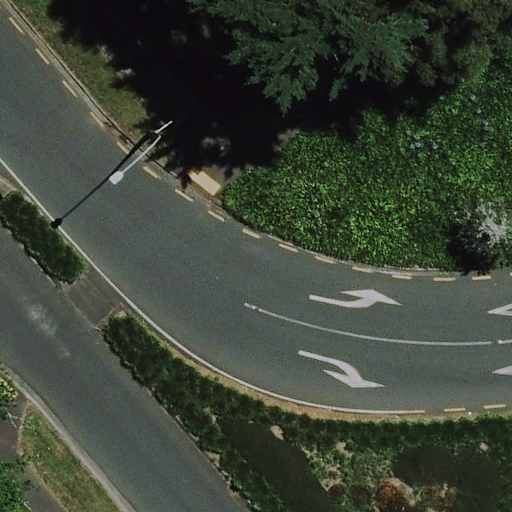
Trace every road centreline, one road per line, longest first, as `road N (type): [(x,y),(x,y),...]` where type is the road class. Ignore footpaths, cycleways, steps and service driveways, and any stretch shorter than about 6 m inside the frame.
road 1 (tertiary): [(0,170),(194,279),(287,319),(415,341),(511,339)]
road 2 (tertiary): [(188,511),(0,238)]
